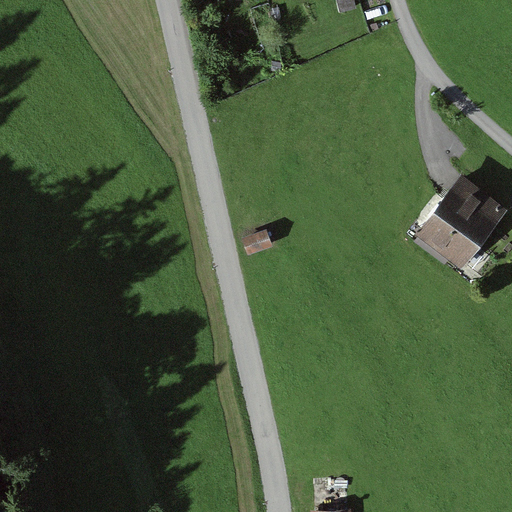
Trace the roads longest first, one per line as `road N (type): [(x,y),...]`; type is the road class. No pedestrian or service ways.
road 1 (tertiary): [(277,511),(169,0)]
road 2 (unclassified): [(511,143),(426,63),(399,0)]
